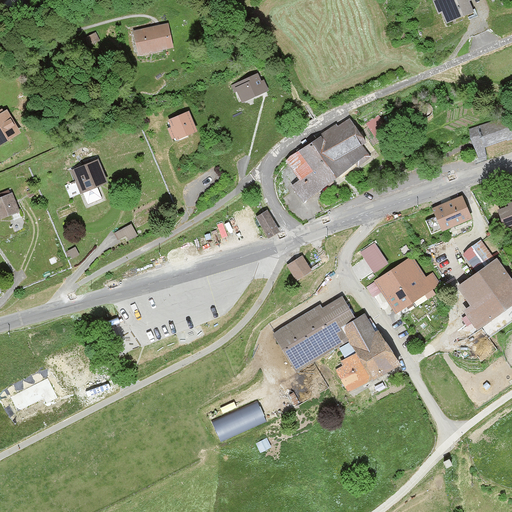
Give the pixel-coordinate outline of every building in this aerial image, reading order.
[(473,0),(435,0),(434,1),(438,11),(441,10),(446,24),(475,13),(471,1),(473,0)] [(466,26),(471,38),(490,30),(485,19),(466,26)] [(135,56),(170,47),(166,31),(159,33),(158,26),(129,33),(135,56)] [(255,98),(270,92),(265,80),(264,81),(261,73),(248,79),(249,81),(236,87),(242,101),(254,96),(255,98)] [(8,111),(0,115),(0,145),(20,134),(8,111)] [(196,133),(188,114),(170,122),(172,128),(169,129),(174,142),(196,133)] [(511,114),(469,129),(470,139),(473,145),(480,160),(487,157),(485,148),(511,138),(511,114)] [(303,203),(367,153),(362,145),(365,143),(351,118),(286,161),(299,180),(291,186),(303,203)] [(109,185),(99,159),(74,169),(88,206),(104,200),(99,189),(109,185)] [(0,218),(19,211),(12,194),(0,198),(0,218)] [(442,232),(471,219),(462,197),(433,210),(442,232)] [(511,206),(502,210),(507,226),(511,224),(511,206)] [(266,212),(256,218),(268,238),(278,232),(266,212)] [(135,231),(132,225),(115,233),(119,240),(135,231)] [(360,250),(374,271),(389,261),(376,240),(360,250)] [(485,266),(494,259),(482,241),(472,248),(485,266)] [(76,248),(68,252),(72,261),(80,257),(76,248)] [(296,281),(312,272),(303,257),(287,266),(296,281)] [(397,314),(433,289),(410,258),(375,282),(397,314)] [(511,306),(511,280),(497,260),(458,289),(471,307),(464,312),(479,331),(511,306)] [(382,333),(377,336),(364,314),(356,318),(344,298),(324,310),(321,306),(274,334),(297,373),(350,342),(357,354),(372,380),(400,364),(382,333)] [(123,352),(138,345),(129,325),(114,333),(123,352)] [(372,380),(357,354),(342,363),(344,367),(336,371),(349,394),(372,380)] [(51,377),(43,379),(49,395),(56,392),(51,377)] [(212,420),(221,440),(267,420),(258,399),(212,420)] [(257,454),(268,448),(263,439),(252,445),(257,454)]
